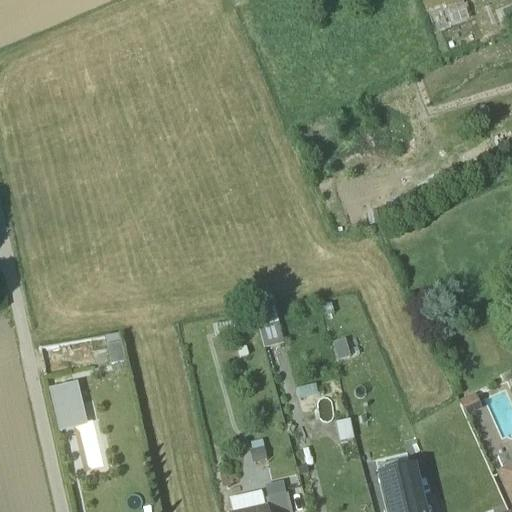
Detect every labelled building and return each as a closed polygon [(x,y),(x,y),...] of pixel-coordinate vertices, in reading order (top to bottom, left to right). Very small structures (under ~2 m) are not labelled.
[(263,330),(269,346),(284,340),(278,324),(263,330)] [(120,347),(107,350),(111,367),(124,364),(120,347)] [(77,387),(50,394),(60,435),(86,429),(77,387)] [(471,401),(461,406),(465,416),(476,412),(471,401)] [(421,511),(413,471),(380,478),(386,511),(421,511)]
